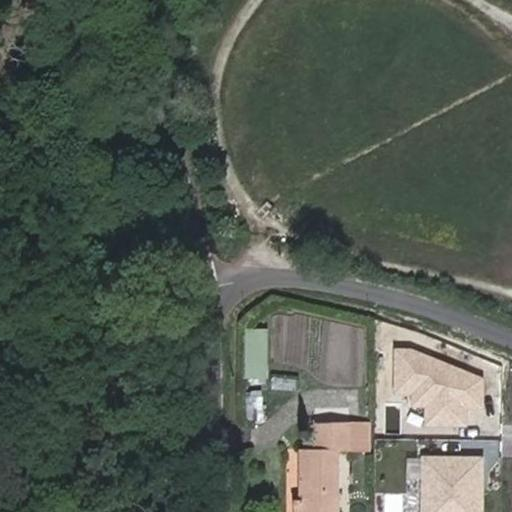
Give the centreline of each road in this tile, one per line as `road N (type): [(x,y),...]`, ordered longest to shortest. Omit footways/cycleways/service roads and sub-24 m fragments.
road 1 (residential): [(511,330),(434,295),(218,264)]
road 2 (residential): [(151,0),(218,264)]
road 3 (residential): [(218,264),(231,385),(228,511)]
